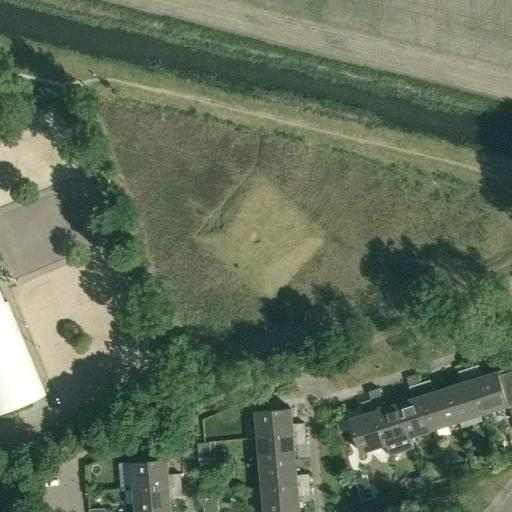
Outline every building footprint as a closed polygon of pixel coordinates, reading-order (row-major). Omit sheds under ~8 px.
[(0,413),(45,395),(0,285),(0,413)] [(498,371),(483,376),(479,364),(469,367),(484,413),(509,405),(506,398),(503,387),(499,375),(498,371)] [(463,383),(448,387),(459,421),(484,413),(469,367),(459,371),(463,383)] [(511,370),(499,375),(503,387),(511,383),(511,370)] [(420,383),(418,375),(408,378),(410,386),(420,383)] [(448,387),(435,391),(431,380),(420,383),(435,429),(459,421),(448,387)] [(414,398),(400,403),(411,437),(435,429),(420,383),(410,386),(414,398)] [(511,396),(511,383),(503,387),(506,398),(511,396)] [(400,403),(386,407),(382,395),(372,399),(386,444),(411,437),(400,403)] [(361,452),(386,444),(372,399),(361,402),(365,414),(350,419),(361,452)] [(256,411),(258,437),(306,433),(305,423),(293,424),(292,408),(256,411)] [(258,437),(260,463),(296,460),(295,445),(307,444),(306,433),(258,437)] [(144,440),(145,455),(166,452),(165,438),(144,440)] [(197,443),(199,456),(211,455),(210,441),(197,443)] [(170,474),(168,459),(132,462),(134,488),(182,484),(181,473),(170,474)] [(260,463),(262,488),(311,484),(310,474),(298,475),(296,460),(260,463)] [(422,475),(413,478),(416,487),(426,485),(422,475)] [(134,488),(136,511),(153,511),(173,510),(171,495),(183,495),(182,484),(134,488)] [(262,488),(264,511),(288,511),(301,511),(299,496),(311,495),(311,484),(262,488)]
